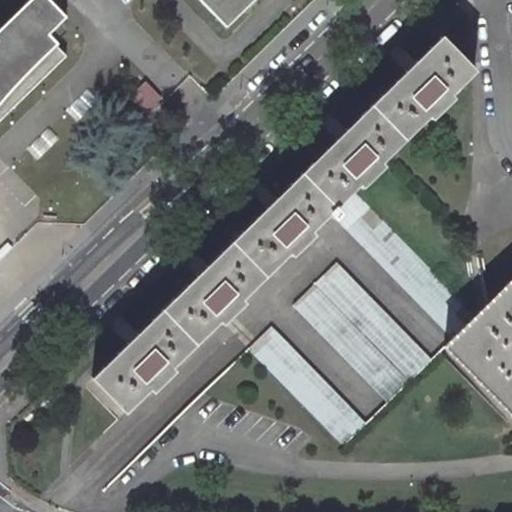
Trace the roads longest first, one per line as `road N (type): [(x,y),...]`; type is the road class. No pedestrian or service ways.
road 1 (tertiary): [(0,369),(378,0)]
road 2 (unknown): [(78,0),(227,146)]
